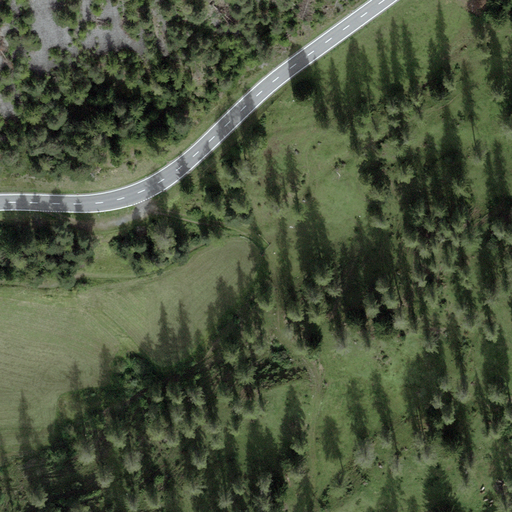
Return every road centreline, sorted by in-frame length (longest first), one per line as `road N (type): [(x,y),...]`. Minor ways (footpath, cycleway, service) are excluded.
road 1 (secondary): [(0,203),(109,201),(157,183),(290,67),(385,0)]
road 2 (track): [(131,195),(172,219),(244,236),(270,260),(279,282),(280,337),(312,373),(317,474),(304,511)]
